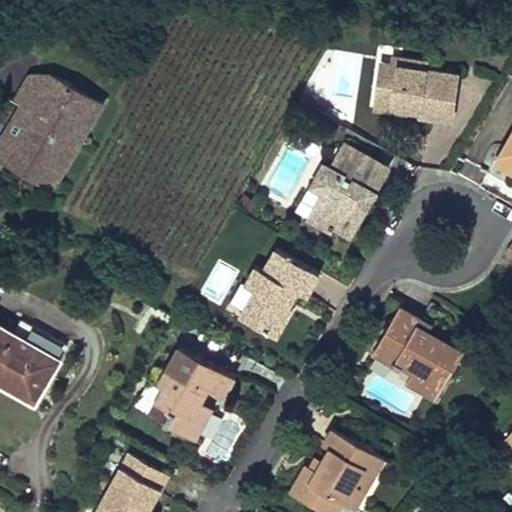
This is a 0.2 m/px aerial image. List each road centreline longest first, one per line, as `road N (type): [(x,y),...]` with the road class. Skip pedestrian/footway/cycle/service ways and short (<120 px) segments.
road 1 (residential): [(213,511),(242,487),(296,399),(318,381),(403,245)]
road 2 (residential): [(403,245),(427,203),(463,198),(485,213),(480,258),(461,270),(425,268),(412,258)]
